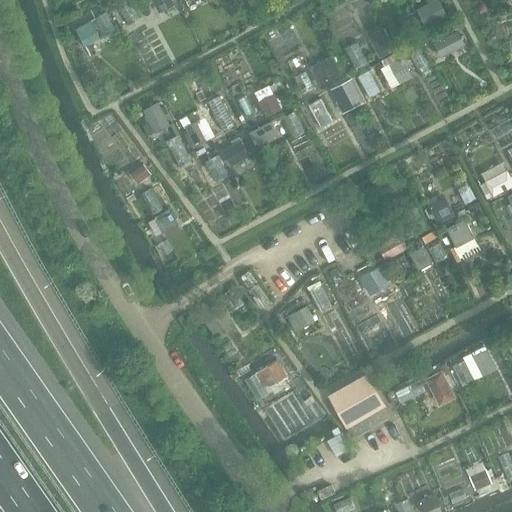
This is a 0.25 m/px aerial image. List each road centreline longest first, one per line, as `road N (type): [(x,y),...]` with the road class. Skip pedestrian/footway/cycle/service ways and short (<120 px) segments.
road 1 (unclassified): [(0,41),(47,170),(123,308),(267,511)]
road 2 (motorway): [(165,511),(0,237)]
road 3 (motorway): [(108,511),(0,357)]
